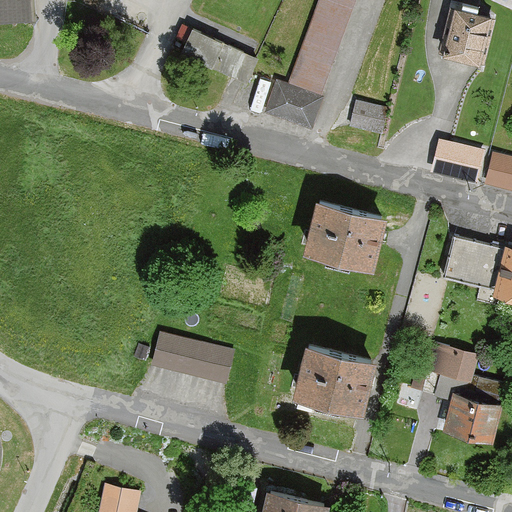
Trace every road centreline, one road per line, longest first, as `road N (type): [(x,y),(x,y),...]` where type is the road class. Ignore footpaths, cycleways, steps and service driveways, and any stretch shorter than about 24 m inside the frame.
road 1 (residential): [(511,204),(0,72)]
road 2 (residential): [(511,509),(77,401)]
road 3 (residential): [(30,511),(77,401)]
